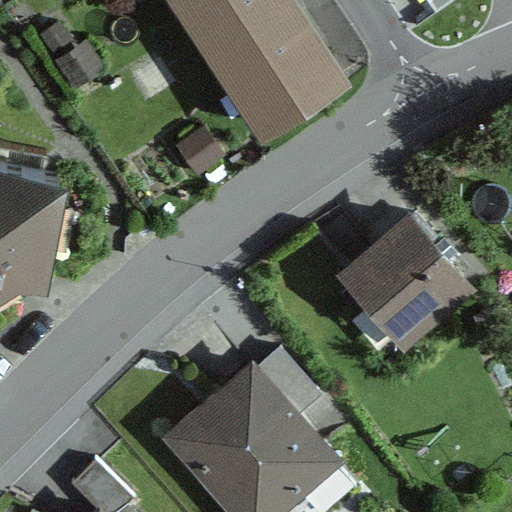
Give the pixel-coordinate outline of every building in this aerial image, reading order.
[(342,62),(300,0),(169,0),(251,122),(342,62)] [(77,79),(106,58),(88,32),(79,38),(60,12),(40,27),(77,79)] [(184,78),(161,45),(130,66),(153,99),(184,78)] [(228,147),(207,117),(177,138),(198,168),(228,147)] [(32,274),(56,161),(0,150),(0,274),(6,271),(32,274)] [(468,268),(466,266),(401,191),(328,254),(395,331),(468,268)] [(237,511),(261,511),(340,444),(248,339),(156,420),(237,511)] [(120,511),(99,490),(76,511),(120,511)]
